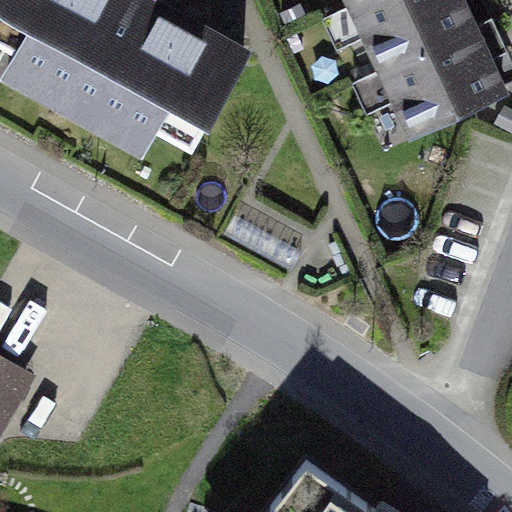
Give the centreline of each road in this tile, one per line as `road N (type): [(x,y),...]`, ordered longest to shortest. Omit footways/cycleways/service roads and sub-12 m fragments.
road 1 (residential): [(447,457),(271,339),(0,189)]
road 2 (residential): [(511,297),(447,457)]
